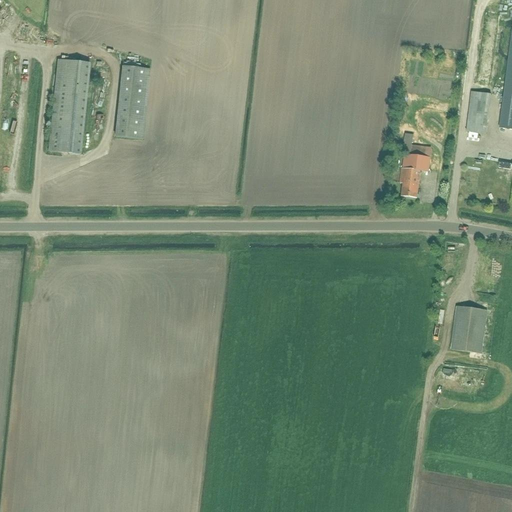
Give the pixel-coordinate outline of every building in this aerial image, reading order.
[(511,131),(511,30),(498,129),(511,131)] [(79,155),(89,64),(57,61),(48,152),(79,155)] [(142,140),(149,71),(123,68),(115,138),(142,140)] [(472,92),(467,132),(488,134),(493,94),(472,92)] [(428,173),(430,158),(431,149),(418,147),(418,146),(412,146),(414,136),(405,134),(402,155),(404,156),(402,169),(401,169),(399,184),(402,184),(401,197),(417,199),(420,172),(428,173)] [(481,354),(487,311),(456,307),(451,351),(481,354)]
